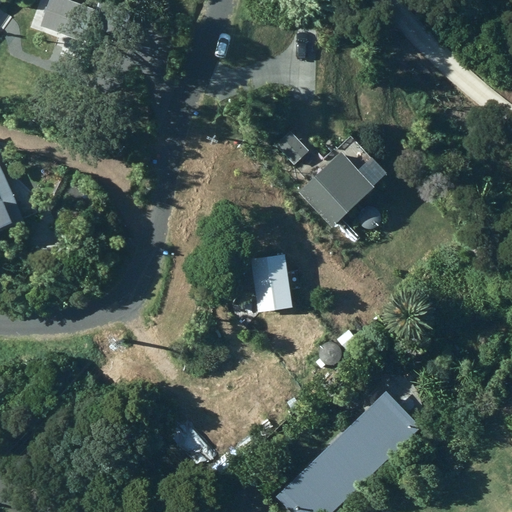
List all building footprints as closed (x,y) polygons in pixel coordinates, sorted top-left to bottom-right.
[(99,10),(71,0),(55,0),(45,28),(87,43),(99,10)] [(315,149),(293,124),(274,140),(297,166),(315,149)] [(0,235),(29,222),(0,158),(0,235)] [(368,199),(335,163),(303,192),(337,228),(368,199)] [(252,291),(286,317),(300,300),(265,273),(252,291)] [(352,330),(339,340),(350,353),(362,343),(352,330)] [(226,472),(284,410),(268,394),(277,385),(267,375),(259,382),(233,357),(206,384),(220,398),(186,434),(226,472)] [(313,371),(294,388),(305,401),(325,384),(313,371)] [(294,511),(339,511),(426,429),(391,393),(282,498),(294,511)]
